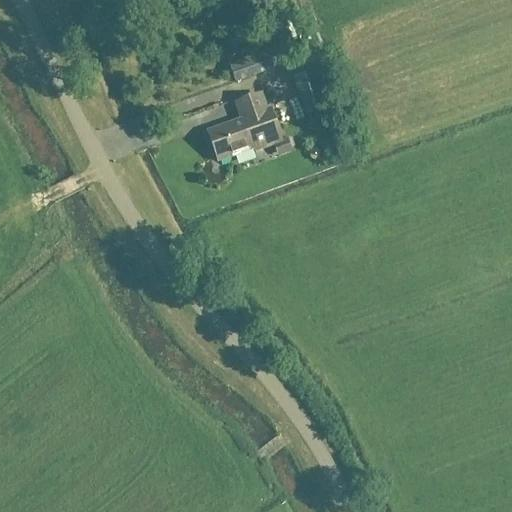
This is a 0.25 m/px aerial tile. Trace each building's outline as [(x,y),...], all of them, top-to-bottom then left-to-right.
[(244,82),(279,70),(272,52),(237,64),(237,65),(228,68),(234,84),(244,81),(244,82)] [(329,113),(315,73),(292,80),(306,120),(329,113)] [(279,143),(268,112),(265,113),(260,99),(237,108),(242,122),(207,135),(217,163),(252,150),(253,153),(279,143)] [(345,134),(318,144),(323,158),(350,148),(345,134)] [(309,156),(309,157),(309,158),(309,159),(310,159),(310,160),(311,161),(312,161),(313,162),(314,162),(315,162),(315,161),(316,161),(317,161),(317,160),(318,159),(319,158),(319,157),(319,156),(318,155),(317,154),(317,153),(316,153),(315,152),(314,152),(313,152),(312,152),(311,153),(310,154),(310,155),(309,155),(309,156)]
